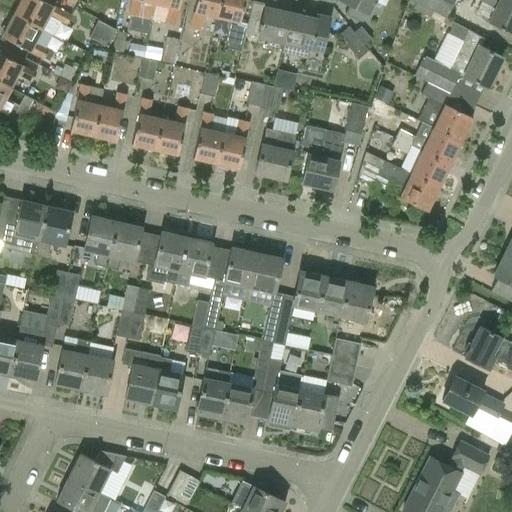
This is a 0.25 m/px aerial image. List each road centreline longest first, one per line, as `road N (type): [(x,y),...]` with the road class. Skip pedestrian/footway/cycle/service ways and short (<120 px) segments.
road 1 (residential): [(441,260),(0,159)]
road 2 (residential): [(327,483),(43,415)]
road 3 (tertiary): [(327,483),(441,260)]
road 4 (tertiary): [(441,260),(511,122)]
